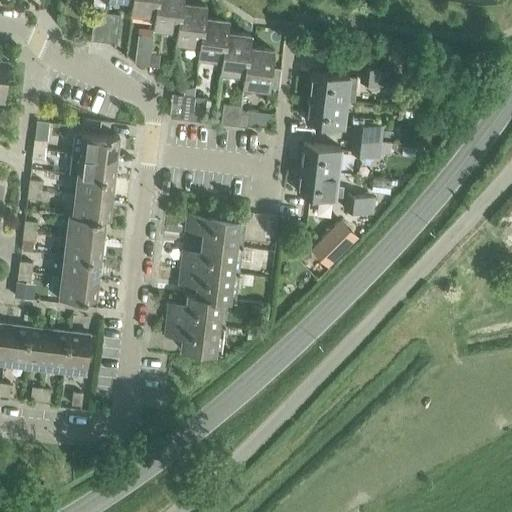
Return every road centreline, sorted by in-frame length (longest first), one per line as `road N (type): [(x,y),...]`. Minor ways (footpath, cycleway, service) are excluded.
road 1 (tertiary): [(79,511),(200,427),(290,348),(424,210),(511,96)]
road 2 (unclassified): [(177,511),(263,435),(511,174)]
road 3 (residential): [(121,411),(148,154)]
road 4 (residential): [(148,154),(275,169),(288,50)]
road 5 (residential): [(148,154),(149,106),(21,28),(0,25)]
road 6 (residential): [(121,411),(112,430),(86,434),(0,423)]
